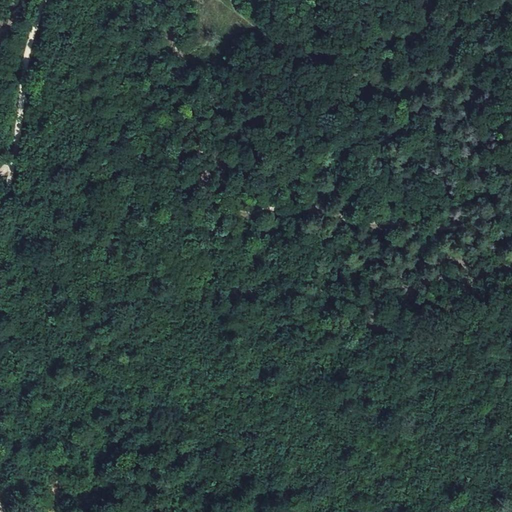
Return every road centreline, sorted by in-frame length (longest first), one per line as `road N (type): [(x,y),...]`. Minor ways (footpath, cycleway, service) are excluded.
road 1 (track): [(159,0),(202,132),(209,186),(227,209),(310,207),(432,229),(463,228),(511,209)]
road 2 (track): [(12,159),(42,0)]
